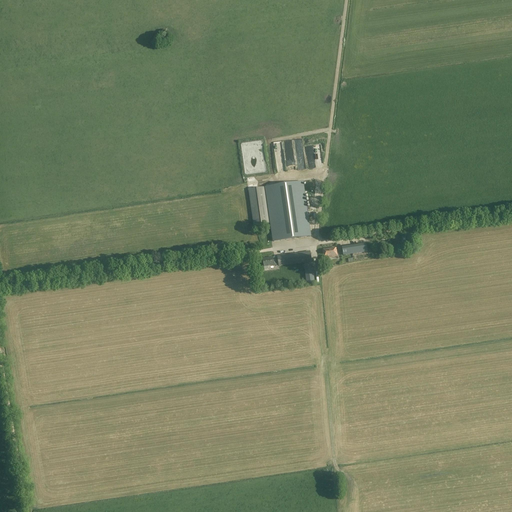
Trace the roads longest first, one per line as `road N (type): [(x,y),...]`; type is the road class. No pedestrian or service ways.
road 1 (track): [(511,214),(0,289)]
road 2 (track): [(346,0),(314,243)]
road 3 (track): [(26,511),(0,359)]
road 4 (track): [(324,361),(340,511)]
